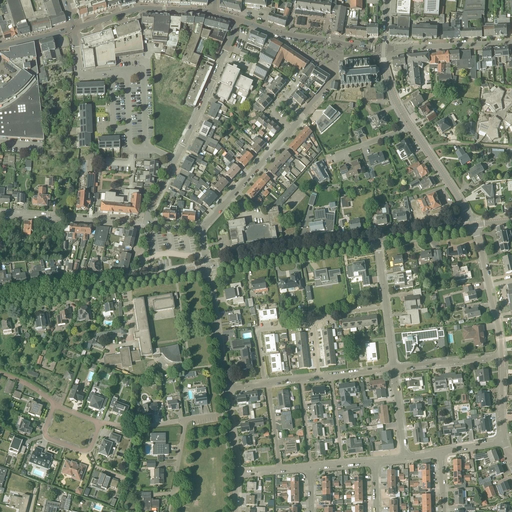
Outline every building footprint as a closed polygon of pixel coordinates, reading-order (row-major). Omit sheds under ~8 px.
[(8,5),(18,37),(30,33),(28,26),(27,26),(18,0),(9,0),(6,1),(8,5)] [(46,10),(42,0),(37,0),(38,1),(42,11),(33,13),(29,0),(18,0),(26,21),(27,20),(28,26),(30,33),(51,28),(49,19),(46,10)] [(56,1),(56,0),(42,0),(44,5),(45,5),(52,27),(66,22),(63,13),(62,14),(57,0),(56,1)] [(119,0),(72,0),(74,4),(75,8),(76,10),(77,9),(78,11),(77,12),(77,11),(77,12),(79,19),(80,19),(83,18),(83,17),(86,17),(87,16),(93,14),(93,15),(94,14),(96,14),(97,13),(99,13),(100,12),(102,12),(103,12),(103,11),(105,11),(106,11),(110,9),(111,9),(113,8),(114,8),(113,8),(115,7),(116,8),(116,7),(121,6),(119,0)] [(232,10),(235,2),(235,1),(233,0),(232,0),(226,0),(226,9),(232,10)] [(241,12),(242,0),(234,0),(235,1),(235,2),(232,10),(241,12)] [(245,0),(246,0),(245,5),(247,5),(247,8),(258,9),(258,6),(266,7),(267,0),(245,0)] [(296,0),(295,10),(323,14),(324,13),(330,14),(331,13),(332,7),(337,7),(336,7),(336,0),(296,0)] [(362,10),(362,0),(350,0),(351,10),(362,10)] [(396,0),(395,14),(410,15),(411,0),(413,1),(415,2),(418,2),(420,2),(423,2),(425,1),(424,16),(438,16),(438,17),(439,17),(439,0),(396,0)] [(463,14),(461,28),(461,30),(468,30),(468,28),(468,22),(481,21),(481,18),(481,15),(484,15),(485,2),(485,0),(465,0),(466,0),(466,1),(463,15),(463,14)] [(275,24),(285,27),(288,18),(290,10),(292,5),(279,2),(279,7),(279,10),(285,11),(283,16),(278,14),(278,17),(275,24)] [(0,27),(2,33),(4,40),(12,38),(18,37),(8,5),(5,6),(8,14),(4,16),(6,21),(3,22),(1,16),(0,16),(0,27)] [(279,10),(279,7),(272,6),(271,15),(270,14),(267,22),(275,24),(278,17),(276,16),(276,9),(279,10)] [(337,7),(332,7),(331,13),(335,13),(334,20),(344,22),(346,8),(337,7)] [(454,24),(454,28),(455,39),(457,39),(461,38),(461,30),(461,28),(463,14),(456,13),(455,21),(454,24)] [(137,22),(141,36),(145,36),(144,39),(148,39),(148,41),(152,41),(153,16),(142,15),(141,21),(137,22)] [(188,16),(181,15),(181,16),(181,18),(180,25),(179,35),(184,36),(186,27),(188,27),(189,16),(188,16)] [(481,15),(481,18),(481,21),(481,28),(483,28),(484,28),(484,38),(494,38),(494,28),(493,24),(485,24),(485,19),(484,19),(484,16),(484,15),(481,15)] [(169,17),(153,16),(152,41),(152,42),(163,45),(162,46),(166,47),(168,29),(169,17)] [(192,36),(197,17),(194,16),(189,16),(188,27),(190,27),(188,35),(192,36)] [(377,26),(378,16),(376,16),(374,16),(374,21),(372,21),(372,23),(371,23),(371,26),(367,26),(367,30),(367,36),(378,37),(378,26),(377,26)] [(494,24),(493,24),(494,28),(494,38),(503,37),(502,16),(499,16),(499,19),(497,19),(497,18),(494,18),(494,24)] [(506,16),(502,16),(503,37),(507,37),(506,25),(510,25),(510,20),(509,19),(506,19),(506,16)] [(175,50),(178,40),(179,35),(180,25),(181,18),(169,17),(168,29),(166,47),(172,47),(172,50),(175,50)] [(206,43),(210,33),(205,31),(206,27),(212,29),(212,28),(218,29),(219,21),(204,17),(197,17),(192,36),(181,62),(188,65),(196,68),(202,53),(206,43)] [(410,21),(410,18),(398,17),(397,28),(391,27),(390,27),(390,36),(408,38),(409,38),(410,21)] [(341,36),(344,22),(334,20),(334,24),(333,24),(332,26),(333,26),(332,31),(333,31),(332,33),(332,34),(341,36)] [(357,28),(358,21),(351,20),(351,24),(351,28),(346,27),(345,36),(356,37),(357,28)] [(210,33),(206,43),(208,43),(216,46),(213,53),(218,55),(220,48),(224,40),(227,32),(229,24),(219,21),(218,29),(212,28),(212,29),(210,33)] [(115,55),(143,51),(141,36),(137,22),(110,30),(114,42),(115,55)] [(430,28),(430,26),(422,26),(420,26),(420,28),(412,27),(412,37),(417,38),(416,38),(423,39),(423,38),(426,38),(426,39),(432,39),(432,38),(437,38),(437,28),(430,28)] [(367,36),(367,30),(357,28),(356,37),(363,38),(363,36),(367,36),(367,38),(367,36)] [(468,30),(461,30),(461,38),(471,38),(471,29),(471,28),(468,28),(468,30)] [(482,29),(471,29),(471,38),(482,38),(482,29)] [(83,70),(91,69),(95,69),(115,66),(115,55),(114,42),(110,30),(81,39),(83,45),(80,46),(83,70)] [(262,50),(267,38),(252,32),(247,44),(262,50)] [(264,81),(265,79),(266,77),(266,76),(269,70),(272,65),(276,58),(278,53),(283,45),(273,40),(267,38),(262,50),(258,63),(254,75),(264,81)] [(53,44),(52,40),(39,43),(41,54),(48,53),(49,52),(54,51),(58,50),(57,42),(56,42),(56,43),(53,44)] [(0,137),(43,140),(44,140),(40,106),(43,106),(41,96),(39,96),(38,84),(47,82),(47,80),(37,82),(37,81),(46,78),(37,80),(35,80),(34,76),(38,75),(33,45),(27,47),(27,46),(26,46),(26,47),(20,48),(19,48),(19,49),(13,50),(12,49),(12,50),(12,51),(9,52),(9,54),(3,55),(2,57),(1,57),(9,63),(9,62),(11,64),(14,66),(15,67),(18,69),(22,72),(18,78),(18,77),(17,77),(18,78),(14,83),(13,82),(13,83),(8,87),(8,86),(7,87),(8,87),(3,91),(2,90),(2,91),(0,92),(0,137)] [(276,58),(272,65),(278,69),(283,59),(289,63),(293,65),(292,67),(293,68),(301,57),(283,45),(278,53),(276,58)] [(502,64),(501,49),(494,50),(495,58),(498,58),(499,68),(502,67),(502,64)] [(61,58),(58,50),(54,51),(49,52),(48,53),(41,54),(42,54),(43,60),(42,60),(43,66),(47,65),(46,62),(61,58)] [(246,59),(248,53),(242,50),(240,56),(246,59)] [(492,63),(491,50),(484,50),(485,51),(483,51),(483,50),(482,50),(483,63),(478,63),(479,69),(486,69),(486,63),(492,63)] [(471,51),(459,52),(461,70),(471,69),(471,80),(476,81),(476,69),(476,60),(471,60),(471,51)] [(461,70),(459,52),(448,53),(450,65),(457,64),(458,70),(461,70)] [(438,73),(451,76),(450,65),(448,53),(437,54),(438,65),(438,68),(438,73)] [(434,70),(434,65),(438,65),(437,54),(429,56),(430,63),(429,63),(429,65),(429,70),(434,70)] [(423,64),(422,56),(407,57),(407,62),(410,87),(421,87),(418,68),(420,68),(422,69),(423,67),(423,66),(421,65),(421,64),(423,64)] [(304,70),(310,63),(301,57),(293,68),(296,70),(297,68),(300,70),(302,68),(304,70)] [(405,64),(404,58),(392,60),(393,69),(394,68),(394,72),(395,73),(396,73),(397,73),(398,73),(402,72),(401,69),(402,69),(402,67),(403,67),(404,69),(404,78),(405,78),(408,78),(406,64),(405,64)] [(369,62),(369,61),(368,61),(368,62),(365,62),(365,61),(364,61),(364,62),(360,63),(360,61),(359,61),(360,63),(355,63),(355,62),(354,62),(354,63),(350,63),(350,62),(349,62),(350,64),(346,64),(346,63),(345,63),(345,64),(340,64),(340,63),(339,63),(340,64),(338,64),(338,65),(340,65),(340,72),(339,72),(339,73),(339,74),(339,75),(340,75),(340,77),(340,78),(339,78),(339,79),(340,79),(340,80),(341,80),(342,87),(340,87),(340,88),(342,88),(342,89),(342,88),(347,87),(347,89),(348,89),(348,87),(351,87),(352,88),(352,87),(356,87),(356,88),(357,88),(357,87),(361,86),(361,87),(362,87),(362,86),(365,86),(365,87),(366,87),(366,89),(363,89),(364,102),(384,100),(383,94),(376,94),(376,88),(371,89),(371,87),(371,85),(372,85),(372,84),(371,85),(371,83),(378,83),(378,82),(378,81),(378,79),(376,80),(376,77),(377,79),(378,78),(377,77),(379,75),(380,75),(379,74),(379,72),(380,71),(379,70),(378,71),(376,69),(377,68),(376,68),(376,69),(373,69),(373,68),(372,68),(372,69),(370,69),(369,63),(371,63),(371,62),(369,62)] [(249,74),(254,75),(258,63),(254,62),(249,74)] [(211,65),(207,63),(205,67),(202,72),(199,71),(196,77),(200,79),(197,85),(203,88),(213,66),(213,67),(214,64),(212,63),(211,65)] [(302,85),(305,81),(316,68),(310,64),(302,74),(304,76),(299,82),(302,85)] [(222,85),(216,97),(221,99),(220,102),(224,103),(225,101),(232,104),(234,100),(232,99),(234,95),(231,94),(234,87),(240,90),(239,92),(243,94),(242,97),(246,99),(250,91),(252,92),(254,88),(252,87),(254,82),(241,77),(239,82),(237,81),(241,72),(237,71),(238,68),(234,67),(233,69),(228,67),(222,79),(224,80),(222,85)] [(35,80),(37,80),(46,78),(44,68),(40,69),(41,74),(38,75),(34,76),(35,80)] [(322,87),(330,77),(317,69),(312,74),(303,85),(308,89),(309,88),(314,82),(322,87)] [(451,76),(438,73),(439,82),(452,80),(452,76),(451,76)] [(282,80),(284,78),(280,74),(274,80),(282,88),(286,84),(282,80)] [(279,92),(282,88),(274,80),(270,84),(279,92)] [(104,94),(104,83),(100,84),(98,84),(93,84),(91,84),(86,84),(86,85),(84,85),(84,84),(79,84),(79,85),(77,85),(76,85),(76,96),(87,95),(87,94),(90,94),(90,95),(94,95),(94,94),(97,94),(97,95),(101,95),(101,93),(104,93),(104,95),(104,94)] [(279,92),(270,84),(267,88),(265,91),(269,95),(271,93),(275,96),(279,92)] [(195,108),(203,88),(197,85),(194,92),(190,90),(187,96),(191,98),(188,105),(195,108)] [(297,102),(303,96),(300,93),(302,92),(298,88),(294,93),(296,95),(293,98),(297,102)] [(501,101),(504,92),(501,91),(500,90),(498,88),(491,93),(494,100),(501,101)] [(263,93),(265,95),(262,100),(269,106),(272,102),(267,97),(269,95),(265,91),(262,89),(260,91),(263,93)] [(419,96),(418,95),(420,94),(418,91),(413,94),(416,99),(410,102),(415,108),(424,102),(419,96)] [(490,106),(494,100),(491,93),(482,95),(482,98),(482,99),(481,102),(490,106)] [(305,98),(303,96),(297,102),(301,106),(305,102),(307,104),(311,99),(307,96),(305,98)] [(446,96),(435,110),(440,113),(451,99),(446,96)] [(265,110),(269,106),(262,100),(260,98),(254,104),(259,109),(261,106),(265,110)] [(490,106),(489,108),(494,114),(495,112),(496,113),(498,111),(499,110),(502,110),(501,101),(494,100),(490,106)] [(210,110),(217,113),(219,110),(222,112),(226,113),(228,109),(224,106),(222,108),(220,107),(213,104),(210,110)] [(437,117),(433,112),(428,104),(419,110),(420,111),(420,112),(421,114),(422,114),(423,115),(424,115),(425,117),(426,116),(427,118),(426,119),(429,123),(433,120),(437,118),(437,117)] [(90,110),(90,107),(91,107),(90,106),(84,106),(80,106),(81,134),(79,135),(79,149),(90,149),(90,145),(89,142),(90,142),(90,138),(89,138),(89,135),(90,135),(90,134),(92,134),(91,131),(91,128),(91,124),(91,121),(91,117),(90,117),(90,114),(91,114),(91,110),(90,110)] [(317,122),(316,123),(319,130),(324,125),(326,127),(331,122),(330,121),(333,117),(336,120),(339,116),(341,114),(339,113),(340,113),(338,112),(336,110),(335,111),(329,107),(326,111),(327,112),(323,116),(326,119),(323,123),(319,120),(317,123),(317,122)] [(219,119),(221,115),(217,113),(210,110),(207,116),(214,119),(213,122),(219,125),(220,122),(218,121),(219,119)] [(379,115),(381,114),(384,113),(384,112),(379,115),(373,117),(374,118),(371,119),(372,122),(374,122),(375,121),(376,123),(378,127),(386,124),(386,123),(387,123),(387,121),(387,120),(386,120),(384,120),(384,119),(383,120),(382,116),(380,117),(379,115)] [(261,126),(267,119),(263,116),(257,122),(261,126)] [(454,123),(451,117),(445,120),(437,125),(436,126),(437,128),(439,128),(442,134),(450,129),(450,128),(452,127),(453,127),(456,125),(454,123)] [(498,130),(501,121),(498,120),(497,119),(495,117),(488,122),(490,129),(498,130)] [(271,123),(267,119),(261,126),(265,129),(272,122),(271,123)] [(215,130),(210,128),(211,125),(205,122),(202,128),(213,134),(215,130)] [(270,132),(276,125),(272,122),(265,129),(266,130),(267,128),(270,132)] [(486,134),(490,129),(488,122),(479,123),(479,127),(479,128),(478,131),(486,134)] [(275,136),(280,129),(276,125),(270,132),(275,136)] [(208,134),(213,134),(202,128),(199,134),(206,138),(208,134)] [(316,141),(312,133),(306,128),(302,133),(308,138),(310,136),(312,139),(314,142),(316,141)] [(357,139),(366,136),(363,129),(354,132),(356,135),(357,139)] [(492,142),(494,140),(495,139),(499,139),(498,130),(490,129),(486,134),(492,142)] [(308,138),(302,133),(298,138),(304,143),(308,138)] [(206,141),(216,146),(217,144),(218,143),(208,137),(206,141)] [(261,150),(266,145),(257,137),(255,139),(258,141),(255,144),(261,150)] [(119,149),(119,138),(115,138),(113,138),(108,138),(108,139),(106,139),(106,138),(102,138),(102,139),(99,139),(99,138),(98,139),(98,150),(119,149)] [(306,145),(304,143),(298,138),(293,143),(299,148),(301,146),(304,149),(305,148),(307,150),(308,151),(311,153),(313,152),(312,150),(310,148),(306,145)] [(205,149),(202,147),(203,144),(196,140),(193,146),(200,150),(204,152),(205,149)] [(412,150),(410,146),(410,145),(407,140),(400,144),(401,144),(396,147),(399,152),(403,150),(407,158),(415,153),(413,150),(412,150)] [(216,146),(206,141),(204,144),(204,145),(207,146),(215,150),(216,146)] [(298,156),(300,154),(296,151),(299,148),(293,143),(289,147),(298,156)] [(261,150),(255,144),(253,147),(250,144),(248,146),(257,154),(261,150)] [(197,155),(200,150),(193,146),(190,152),(197,155)] [(466,156),(462,149),(456,153),(460,159),(459,160),(462,166),(470,161),(466,155),(466,156)] [(249,163),(254,158),(245,150),(243,152),(240,155),(243,157),(243,158),(249,163)] [(294,159),(285,151),(281,156),(287,162),(289,159),(293,161),(294,159)] [(385,162),(382,153),(372,157),(372,156),(368,157),(371,166),(385,162)] [(234,160),(232,158),(227,154),(224,158),(231,164),(227,167),(231,170),(236,175),(241,170),(232,162),(234,160)] [(287,162),(281,156),(277,161),(289,172),(290,170),(288,168),(290,165),(287,162)] [(307,166),(310,163),(308,161),(304,157),(301,160),(307,166)] [(196,166),(193,165),(194,162),(194,161),(187,158),(184,164),(191,167),(194,169),(196,166)] [(249,163),(243,158),(241,160),(238,158),(236,160),(245,168),(249,163)] [(289,172),(277,161),(272,166),(278,171),(282,175),(284,177),(287,174),(289,172)] [(352,176),(358,174),(357,171),(361,170),(358,161),(353,163),(351,164),(353,169),(350,170),(352,176)] [(151,170),(159,171),(160,164),(144,162),(143,167),(151,168),(151,170)] [(326,175),(323,170),(325,169),(322,163),(312,168),(314,172),(320,183),(328,178),(327,177),(328,177),(326,174),(326,175)] [(420,168),(419,166),(420,166),(418,163),(414,165),(406,169),(408,174),(413,172),(416,176),(419,174),(422,178),(429,174),(427,170),(426,168),(424,165),(420,168)] [(188,173),(191,167),(184,164),(181,170),(188,173)] [(480,165),(476,167),(472,170),(473,172),(468,175),(470,179),(477,175),(480,181),(485,178),(484,175),(483,175),(482,173),(484,172),(480,165)] [(277,179),(278,177),(275,174),(278,171),(272,166),(268,171),(277,179)] [(347,171),(345,166),(343,167),(343,166),(339,168),(343,180),(347,178),(352,176),(350,170),(347,171)] [(156,178),(159,179),(159,171),(151,170),(151,173),(143,172),(142,177),(156,178)] [(236,175),(231,170),(228,173),(225,170),(223,172),(232,180),(236,175)] [(78,191),(77,209),(88,210),(88,206),(90,206),(90,202),(89,202),(89,194),(93,194),(93,195),(95,195),(96,174),(88,174),(86,192),(78,191)] [(274,192),(276,190),(271,186),(273,183),(264,175),(260,180),(266,185),(274,192)] [(156,178),(142,177),(139,176),(139,181),(147,182),(147,185),(155,186),(156,178)] [(188,184),(189,182),(186,180),(185,180),(185,179),(178,176),(175,182),(186,187),(188,184)] [(224,189),(229,184),(220,176),(218,178),(221,180),(219,183),(224,189)] [(198,184),(199,182),(197,181),(192,179),(188,177),(186,180),(189,182),(197,186),(197,185),(198,184)] [(429,181),(428,178),(420,182),(420,183),(423,189),(429,186),(430,188),(435,186),(432,179),(429,181)] [(199,182),(198,184),(200,185),(202,187),(203,186),(207,190),(209,187),(207,185),(202,181),(200,179),(199,182)] [(261,190),(266,185),(260,180),(256,185),(261,190)] [(186,187),(175,182),(172,188),(179,191),(181,188),(185,190),(186,187)] [(224,189),(219,183),(216,186),(213,183),(211,185),(220,194),(224,189)] [(276,234),(282,233),(278,208),(282,208),(282,206),(298,188),(293,184),(274,206),(274,209),(267,210),(268,215),(270,223),(267,224),(246,227),(245,220),(228,223),(231,240),(235,239),(236,240),(238,242),(239,242),(239,245),(244,244),(244,243),(272,239),(277,239),(276,234)] [(257,195),(261,190),(256,185),(251,189),(257,195)] [(481,188),(484,194),(486,196),(485,197),(487,208),(487,207),(494,206),(494,207),(495,207),(494,204),(501,203),(501,202),(501,203),(500,198),(494,198),(492,195),(493,194),(493,186),(487,186),(486,185),(481,188)] [(9,204),(9,198),(3,198),(4,193),(0,192),(1,188),(0,188),(0,203),(3,204),(3,203),(4,203),(4,204),(7,204),(7,203),(9,204)] [(32,199),(32,205),(37,205),(37,206),(41,206),(46,207),(47,201),(49,201),(49,197),(44,197),(45,188),(39,188),(38,197),(34,196),(33,199),(32,199)] [(253,200),(257,195),(251,189),(247,194),(253,200)] [(139,194),(138,194),(138,193),(137,192),(129,191),(129,190),(124,190),(123,195),(105,193),(104,201),(102,200),(102,204),(101,204),(100,212),(109,213),(112,214),(112,213),(127,215),(130,216),(130,215),(131,215),(137,216),(138,212),(140,197),(138,197),(139,194)] [(213,203),(217,198),(209,190),(204,194),(213,203)] [(23,205),(24,196),(17,195),(17,193),(12,193),(12,198),(17,198),(17,204),(20,204),(20,205),(23,205)] [(209,207),(213,203),(204,194),(199,200),(205,205),(209,207)] [(433,211),(441,207),(441,206),(440,204),(439,203),(437,198),(438,197),(437,194),(435,194),(418,201),(423,213),(431,210),(431,209),(432,209),(433,211)] [(400,215),(392,216),(393,219),(397,218),(397,223),(397,222),(404,221),(404,222),(407,221),(406,214),(410,213),(408,206),(407,197),(403,198),(403,200),(404,206),(405,208),(402,208),(402,209),(399,209),(400,215)] [(180,209),(181,202),(178,201),(177,208),(171,207),(171,209),(170,209),(169,220),(176,221),(177,209),(177,208),(180,209)] [(391,225),(389,213),(388,208),(386,208),(386,213),(382,214),(383,218),(378,218),(377,215),(373,216),(373,223),(375,222),(375,225),(378,225),(378,226),(384,225),(384,226),(385,226),(384,225),(390,224),(390,225),(391,225)] [(309,224),(310,233),(324,230),(324,229),(327,229),(327,233),(333,232),(335,211),(325,210),(315,212),(316,221),(314,221),(314,223),(309,224)] [(364,225),(363,221),(359,221),(350,223),(350,225),(351,230),(351,231),(355,230),(360,229),(360,225),(364,225),(364,224),(364,225)] [(33,232),(33,223),(27,222),(27,223),(24,223),(23,231),(23,235),(30,235),(30,232),(33,232)] [(105,243),(108,233),(109,228),(96,227),(95,232),(93,240),(94,240),(105,243)] [(504,228),(503,227),(496,228),(497,235),(498,239),(498,242),(508,240),(510,240),(509,237),(511,237),(511,236),(510,232),(508,232),(507,227),(504,228)] [(136,231),(130,230),(122,229),(122,230),(122,235),(122,237),(124,238),(128,238),(134,240),(136,231)] [(132,249),(134,240),(128,238),(126,244),(123,243),(122,246),(119,246),(118,248),(125,250),(126,247),(132,249)] [(103,248),(105,243),(94,240),(93,245),(103,248)] [(507,240),(508,240),(498,242),(499,246),(500,246),(501,252),(508,251),(507,244),(508,244),(507,240)] [(129,262),(130,260),(129,259),(130,256),(129,256),(130,251),(125,250),(118,248),(114,247),(113,252),(119,253),(117,261),(120,261),(128,263),(129,262)] [(464,248),(464,247),(457,249),(458,252),(451,253),(451,250),(451,249),(446,250),(447,250),(447,257),(451,256),(459,255),(459,258),(467,256),(465,251),(466,251),(465,248),(464,248)] [(429,260),(429,259),(432,258),(431,258),(436,257),(435,251),(421,254),(422,260),(424,259),(425,261),(429,260)] [(511,256),(503,259),(504,266),(511,264),(511,256)] [(98,267),(99,267),(97,257),(94,258),(95,264),(89,264),(91,273),(91,272),(92,273),(94,273),(94,272),(98,271),(98,267)] [(393,273),(398,273),(401,272),(400,265),(403,264),(402,257),(393,258),(393,262),(392,262),(393,269),(392,269),(393,273)] [(128,266),(129,264),(128,264),(128,263),(120,261),(120,265),(115,265),(115,264),(112,264),(112,269),(119,268),(127,270),(128,266)] [(366,275),(365,271),(364,263),(353,265),(354,274),(362,273),(362,276),(362,280),(364,280),(369,279),(368,275),(366,275)] [(459,269),(458,264),(451,265),(453,272),(457,270),(458,272),(460,272),(461,273),(462,273),(460,274),(460,276),(458,276),(458,275),(456,276),(457,281),(461,281),(472,278),(470,272),(468,273),(467,267),(461,268),(461,269),(459,269)] [(31,282),(39,281),(38,274),(39,273),(42,273),(42,272),(41,266),(37,266),(38,271),(30,273),(30,275),(31,282)] [(323,270),(314,272),(314,273),(316,286),(322,285),(322,283),(336,280),(335,275),(340,274),(339,270),(324,272),(323,270)] [(6,280),(5,275),(4,272),(0,272),(0,277),(3,277),(3,280),(2,281),(3,287),(8,286),(8,287),(10,286),(11,286),(10,279),(6,280)] [(16,277),(16,272),(12,272),(12,275),(13,282),(16,281),(17,285),(26,283),(25,277),(24,273),(19,274),(19,276),(16,277)] [(279,289),(282,289),(282,290),(282,291),(287,290),(289,289),(289,291),(294,291),(294,289),(298,288),(299,291),(304,290),(303,279),(299,280),(299,279),(298,274),(291,276),(292,281),(288,282),(287,279),(281,281),(282,284),(281,285),(279,285),(279,289)] [(405,287),(404,275),(394,276),(395,290),(413,287),(413,282),(408,283),(409,286),(405,287)] [(253,291),(266,289),(264,279),(259,280),(259,281),(252,283),(253,291)] [(237,298),(235,289),(241,288),(241,283),(230,285),(231,289),(225,290),(226,301),(233,299),(234,305),(244,303),(243,297),(237,298)] [(472,293),(471,287),(465,289),(465,292),(467,292),(470,301),(477,300),(475,292),(472,293)] [(407,312),(417,310),(416,306),(420,306),(419,298),(422,297),(421,290),(418,290),(413,291),(413,297),(404,298),(406,312),(407,312)] [(133,301),(138,333),(134,334),(135,341),(138,340),(140,354),(139,354),(139,352),(129,353),(128,349),(119,350),(120,355),(109,356),(111,366),(121,364),(122,369),(132,368),(131,363),(140,361),(139,356),(141,356),(141,357),(147,357),(147,356),(160,354),(160,349),(151,350),(144,307),(147,307),(148,310),(153,309),(154,313),(174,309),(172,298),(172,294),(146,299),(147,303),(144,304),(143,299),(133,301)] [(104,308),(105,312),(103,312),(104,317),(111,316),(110,313),(113,312),(113,314),(115,313),(116,317),(119,317),(119,309),(117,309),(116,304),(112,305),(112,304),(105,305),(105,308),(104,308)] [(468,320),(481,317),(480,313),(479,313),(478,310),(479,309),(478,306),(473,307),(473,311),(469,312),(468,308),(464,309),(465,313),(464,313),(465,317),(467,316),(468,320)] [(87,310),(86,307),(80,308),(81,311),(78,311),(79,317),(82,317),(82,320),(85,319),(86,322),(92,321),(90,309),(87,310)] [(58,325),(65,324),(65,321),(69,320),(68,318),(71,318),(70,309),(65,310),(65,312),(59,313),(60,316),(56,317),(58,325)] [(277,320),(276,309),(275,309),(275,310),(268,311),(267,310),(269,321),(269,320),(277,319),(277,320)] [(231,322),(231,327),(242,326),(241,320),(238,321),(237,315),(240,314),(240,310),(233,311),(234,315),(228,316),(229,323),(231,322)] [(269,321),(267,310),(267,311),(259,312),(259,311),(259,312),(261,322),(261,321),(269,320),(269,321)] [(420,324),(418,311),(418,310),(417,310),(407,312),(408,316),(399,317),(400,326),(411,325),(420,324)] [(35,329),(42,328),(42,331),(46,330),(45,327),(45,326),(49,325),(48,320),(44,321),(43,315),(42,315),(42,316),(40,317),(36,318),(36,321),(33,321),(33,322),(34,322),(35,329)] [(371,326),(377,326),(378,326),(377,316),(369,317),(371,326)] [(362,318),(364,327),(369,327),(371,326),(369,317),(362,318)] [(350,329),(357,328),(356,318),(349,319),(350,329)] [(357,328),(364,327),(362,318),(356,318),(357,328)] [(343,330),(350,329),(349,319),(341,320),(343,330)] [(4,335),(12,334),(11,330),(10,321),(2,322),(4,335)] [(485,345),(483,326),(472,328),(463,329),(464,341),(474,339),(475,347),(482,346),(482,347),(483,347),(483,346),(485,345)] [(85,343),(83,349),(89,351),(90,349),(91,345),(94,337),(120,333),(121,335),(126,334),(126,329),(122,330),(120,330),(115,331),(88,335),(85,343)] [(323,338),(333,337),(332,330),(322,331),(323,338)] [(437,331),(412,333),(401,334),(402,341),(404,341),(406,354),(412,353),(416,353),(416,352),(415,347),(416,347),(415,346),(418,346),(417,342),(438,340),(438,338),(437,331)] [(296,341),(306,340),(305,333),(295,334),(296,341)] [(275,343),(274,335),(275,335),(264,336),(264,337),(265,336),(266,344),(265,344),(265,345),(276,343),(275,343)] [(324,345),(334,344),(333,337),(323,338),(324,345)] [(251,358),(250,349),(251,349),(249,340),(233,342),(234,351),(243,350),(244,359),(251,358)] [(297,348),(307,347),(306,340),(296,341),(297,348)] [(276,352),(275,344),(276,343),(265,345),(266,345),(267,353),(266,353),(277,352),(277,351),(276,352)] [(325,352),(334,351),(334,344),(324,345),(325,352)] [(376,352),(375,344),(376,344),(365,345),(366,345),(367,353),(366,353),(377,352),(376,352)] [(181,363),(177,346),(160,349),(160,354),(162,354),(164,358),(168,361),(172,363),(176,363),(181,363)] [(298,355),(307,354),(307,347),(297,348),(298,355)] [(325,359),(335,358),(334,351),(325,352),(325,359)] [(377,360),(376,352),(377,352),(366,353),(367,353),(368,361),(367,361),(367,362),(378,360),(377,360)] [(281,363),(280,355),(281,355),(280,354),(270,356),(271,356),(272,364),(271,364),(281,363)] [(298,362),(308,361),(307,354),(298,355),(298,362)] [(237,371),(253,369),(251,358),(244,359),(245,363),(236,364),(237,371)] [(326,366),(328,366),(336,365),(335,358),(325,359),(326,366)] [(299,369),(307,368),(309,368),(308,361),(298,362),(299,369)] [(282,371),(281,363),(271,364),(272,364),(272,372),(272,373),(282,371)] [(489,382),(488,370),(480,371),(476,371),(476,378),(479,378),(479,383),(484,383),(489,382)] [(71,381),(74,374),(66,371),(63,378),(71,381)] [(455,376),(455,374),(448,375),(450,389),(450,391),(454,390),(454,388),(453,388),(453,384),(462,383),(461,376),(455,376)] [(450,389),(448,375),(440,376),(440,378),(434,379),(435,387),(436,390),(444,389),(444,385),(447,385),(447,386),(448,386),(449,389),(450,389)] [(419,390),(418,387),(423,387),(422,378),(411,379),(412,382),(407,383),(408,389),(413,388),(413,391),(419,390)] [(376,390),(385,389),(386,389),(385,380),(370,382),(370,387),(371,391),(375,390),(376,390)] [(10,395),(14,383),(8,381),(4,392),(10,395)] [(355,387),(355,384),(345,386),(345,385),(339,385),(340,394),(341,394),(342,407),(350,406),(349,395),(356,394),(359,393),(361,392),(361,387),(355,387)] [(80,387),(80,386),(77,385),(76,386),(75,387),(74,387),(72,391),(71,391),(70,395),(69,399),(77,402),(77,400),(81,401),(84,395),(80,394),(81,389),(80,389),(80,387)] [(326,395),(325,387),(317,388),(312,388),(313,393),(310,394),(311,404),(316,403),(319,403),(318,395),(326,395)] [(206,398),(205,395),(206,395),(205,388),(196,390),(196,395),(193,396),(194,401),(193,402),(192,403),(192,404),(193,405),(194,405),(199,405),(200,405),(207,404),(206,401),(207,401),(208,401),(208,400),(208,399),(207,398),(206,398)] [(378,399),(386,398),(385,389),(376,390),(378,399)] [(19,400),(21,395),(22,394),(14,391),(12,397),(19,400)] [(290,409),(288,391),(278,392),(279,397),(279,399),(278,400),(279,410),(290,409)] [(485,395),(485,391),(478,392),(478,395),(476,396),(477,404),(481,404),(482,408),(490,407),(488,395),(485,395)] [(238,404),(246,403),(251,402),(250,398),(254,398),(258,397),(257,392),(244,394),(244,396),(237,397),(238,404)] [(104,408),(107,399),(90,393),(87,401),(91,403),(89,407),(92,408),(92,409),(95,410),(95,409),(99,411),(100,406),(104,408)] [(179,410),(178,407),(181,407),(179,396),(177,397),(175,397),(171,398),(172,401),(167,402),(168,410),(171,409),(171,411),(179,410)] [(125,417),(128,408),(116,403),(117,399),(113,397),(110,407),(113,408),(112,412),(125,417)] [(39,418),(41,413),(40,413),(42,407),(36,405),(37,404),(31,402),(30,406),(31,407),(28,414),(34,416),(39,418)] [(151,405),(150,404),(143,405),(143,409),(142,409),(143,412),(144,412),(144,415),(152,414),(152,411),(154,411),(157,410),(156,404),(151,405)] [(247,417),(251,416),(250,412),(253,412),(252,409),(252,405),(251,405),(246,406),(246,409),(239,410),(240,418),(247,417)] [(323,419),(321,405),(312,406),(313,416),(312,416),(312,420),(323,419)] [(422,412),(421,405),(417,406),(410,406),(410,411),(413,411),(414,417),(422,416),(422,412)] [(388,415),(387,406),(373,408),(373,410),(374,414),(374,417),(388,415)] [(293,429),(292,424),(292,420),(291,412),(281,413),(282,417),(280,417),(281,425),(283,424),(283,426),(282,426),(283,431),(283,430),(293,429)] [(352,413),(352,412),(350,413),(343,414),(344,417),(345,424),(350,424),(350,427),(356,426),(355,419),(353,419),(352,413)] [(483,419),(482,414),(477,415),(471,416),(471,417),(471,420),(477,420),(480,420),(481,425),(478,426),(478,429),(479,434),(482,433),(482,434),(490,433),(489,424),(489,419),(483,419)] [(389,424),(388,415),(374,417),(375,420),(380,420),(381,425),(389,424)] [(264,423),(263,418),(255,420),(254,419),(251,420),(248,420),(248,424),(241,425),(242,433),(250,432),(254,431),(253,424),(264,423)] [(29,426),(29,424),(28,423),(28,421),(22,419),(18,431),(25,434),(26,433),(30,435),(32,430),(28,429),(28,428),(28,426),(29,426)] [(458,426),(457,421),(454,422),(454,427),(455,437),(459,437),(459,434),(466,433),(465,426),(458,426)] [(424,443),(423,439),(422,429),(428,429),(427,422),(415,424),(416,430),(413,430),(413,436),(415,435),(416,444),(424,443)] [(321,429),(321,425),(313,426),(314,437),(322,437),(321,429)] [(455,437),(454,427),(443,428),(444,435),(451,434),(451,438),(455,437)] [(390,432),(383,433),(382,433),(383,442),(391,440),(390,432)] [(118,444),(120,437),(111,434),(109,441),(108,443),(103,441),(98,454),(107,457),(109,453),(110,453),(111,449),(110,449),(112,444),(112,442),(118,444)] [(164,445),(164,442),(165,442),(165,434),(151,434),(151,443),(153,443),(153,455),(157,455),(167,455),(166,451),(168,451),(168,445),(164,445)] [(244,447),(251,447),(251,446),(255,446),(255,441),(254,438),(259,438),(258,434),(248,435),(249,438),(243,439),(244,447)] [(297,452),(296,441),(295,437),(288,438),(288,442),(284,443),(284,447),(286,446),(286,451),(285,451),(286,455),(290,454),(290,455),(291,455),(291,454),(294,454),(293,453),(297,452)] [(23,454),(25,450),(20,448),(22,442),(13,438),(9,449),(13,450),(12,453),(17,455),(18,452),(23,454)] [(317,457),(325,456),(324,444),(333,443),(332,439),(321,440),(316,441),(317,444),(315,445),(317,457)] [(357,441),(357,439),(352,440),(347,440),(349,454),(363,452),(362,447),(361,440),(357,441)] [(383,451),(394,449),(392,440),(391,440),(383,442),(382,442),(383,446),(378,446),(379,451),(383,451)] [(40,455),(42,450),(36,448),(34,452),(33,452),(29,462),(41,467),(41,466),(42,464),(49,467),(52,459),(50,458),(51,456),(45,453),(44,456),(40,455)] [(257,453),(256,450),(249,450),(249,454),(245,454),(246,462),(249,462),(250,462),(254,461),(254,459),(253,454),(257,453)] [(499,461),(495,451),(488,454),(485,454),(474,456),(475,461),(484,459),(486,466),(491,464),(499,461)] [(71,463),(66,461),(62,471),(67,473),(66,475),(71,477),(72,475),(82,478),(86,467),(80,465),(79,466),(76,465),(71,463)] [(498,467),(497,465),(488,468),(489,470),(490,474),(496,472),(498,476),(503,474),(500,466),(498,467)] [(154,480),(154,485),(163,485),(163,470),(154,470),(154,480)] [(118,482),(110,479),(105,477),(106,476),(100,474),(98,481),(93,479),(91,484),(96,486),(97,485),(101,487),(101,488),(106,490),(108,486),(116,489),(118,482)] [(322,478),(322,485),(330,484),(334,484),(339,484),(342,484),(342,477),(338,477),(338,481),(334,481),(330,481),(330,478),(322,478)] [(491,482),(490,478),(482,481),(481,478),(478,479),(478,483),(479,486),(480,486),(483,485),(490,482),(491,482)] [(462,482),(470,481),(470,479),(454,479),(454,485),(459,485),(459,488),(454,489),(459,489),(466,489),(465,485),(462,485),(462,482)] [(261,487),(261,481),(258,481),(258,484),(256,484),(257,484),(248,483),(247,491),(252,491),(253,491),(254,491),(254,494),(261,494),(262,491),(257,491),(257,487),(261,487)] [(488,499),(496,496),(490,482),(483,485),(488,499)] [(501,496),(502,496),(503,495),(504,494),(503,493),(510,491),(507,482),(500,485),(496,486),(498,490),(500,495),(500,496),(501,496)] [(454,499),(463,498),(463,491),(473,491),(473,488),(466,489),(459,489),(459,492),(454,492),(454,499)] [(400,498),(400,492),(404,492),(404,489),(388,489),(388,496),(390,496),(390,498),(396,498),(400,498)] [(151,499),(151,493),(142,493),(142,497),(143,497),(143,511),(142,511),(151,511),(151,509),(159,509),(159,500),(153,500),(153,499),(151,499)] [(261,494),(254,494),(253,497),(247,497),(247,505),(254,505),(254,499),(261,499),(262,494),(261,494)] [(25,511),(30,497),(23,495),(22,499),(12,497),(9,507),(11,508),(13,508),(16,509),(17,508),(19,509),(18,511),(25,511)] [(54,508),(55,503),(46,501),(43,511),(54,511),(56,509),(57,509),(54,508)]
